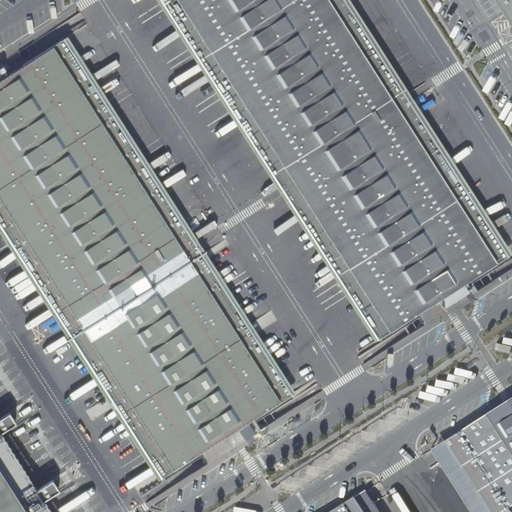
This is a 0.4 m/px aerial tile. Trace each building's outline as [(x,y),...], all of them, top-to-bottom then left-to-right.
[(157,0),(375,341),(390,331),(177,0),(157,0)] [(329,0),(177,0),(390,331),(439,300),(464,284),(498,262),(329,0)] [(329,0),(498,262),(511,253),(511,252),(350,0),(329,0)] [(511,0),(497,0),(511,23),(511,0)] [(67,37),(52,46),(279,402),(294,392),(67,37)] [(3,77),(0,73),(0,197),(173,469),(279,402),(52,46),(3,77)] [(0,229),(159,479),(173,469),(0,197),(0,229)] [(464,284),(439,300),(444,308),(469,292),(464,284)] [(511,511),(511,397),(446,440),(492,511),(511,511)] [(0,511),(49,511),(42,500),(59,490),(52,479),(35,490),(0,434),(0,432),(16,422),(9,412),(0,417),(0,511)] [(477,511),(492,511),(446,440),(435,447),(477,511)] [(355,498),(363,510),(373,504),(374,503),(366,491),(355,498)] [(378,511),(373,504),(363,510),(355,498),(332,511),(378,511)]
